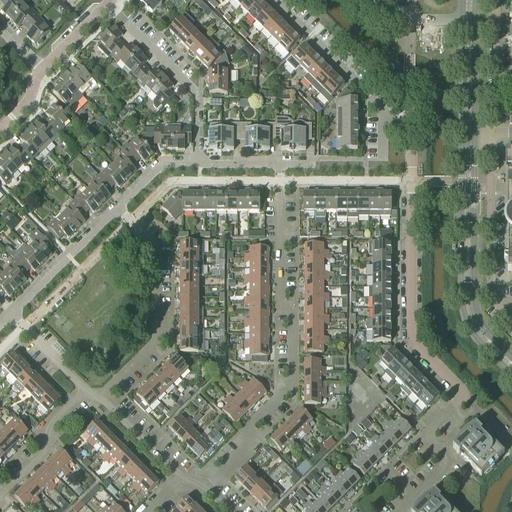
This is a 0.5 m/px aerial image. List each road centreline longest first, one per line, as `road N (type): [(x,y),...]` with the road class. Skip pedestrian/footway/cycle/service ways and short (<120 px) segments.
road 1 (residential): [(400,511),(444,469),(426,435),(465,394),(411,337),(410,134),(379,103)]
road 2 (residential): [(210,488),(249,446),(250,428),(292,386),(293,321),(280,302),(278,163)]
road 3 (tertiary): [(462,133),(462,313),(511,375)]
road 4 (tertiary): [(511,359),(474,310),(473,133)]
road 5 (residential): [(116,208),(154,245),(155,342),(100,396)]
road 6 (residential): [(196,162),(195,92),(107,2)]
road 7 (residential): [(511,314),(490,284),(491,133)]
road 8 (residential): [(10,313),(116,208)]
road 9 (residential): [(379,103),(274,0)]
road 10 (residential): [(0,493),(44,452),(47,427),(84,390)]
road 11 (residential): [(491,133),(496,0)]
